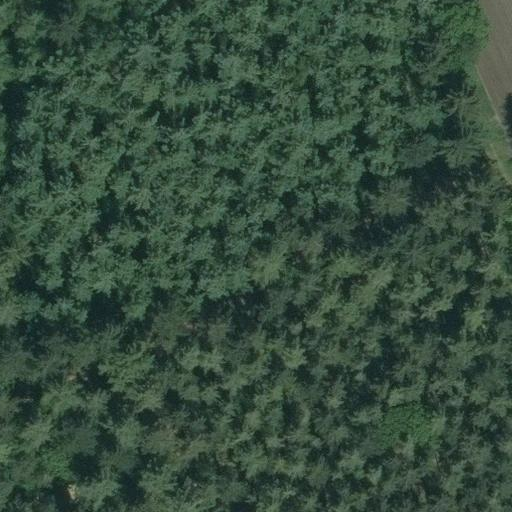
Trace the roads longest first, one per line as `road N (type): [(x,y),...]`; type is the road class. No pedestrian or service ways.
road 1 (track): [(494,159),(381,240),(0,413)]
road 2 (track): [(511,200),(431,0)]
road 3 (track): [(221,511),(155,342)]
